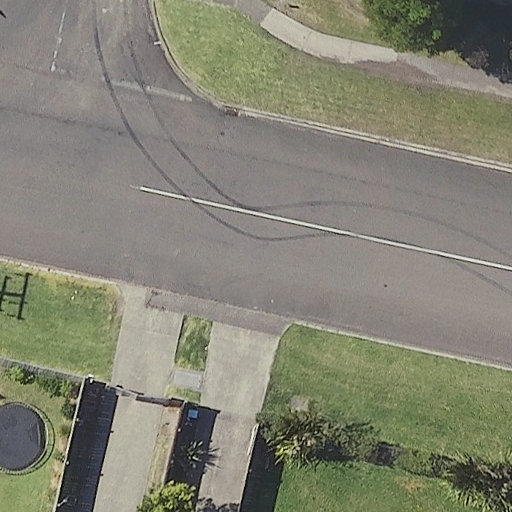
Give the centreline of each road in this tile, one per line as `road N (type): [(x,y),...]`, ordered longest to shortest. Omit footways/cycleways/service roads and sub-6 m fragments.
road 1 (residential): [(511,268),(35,163)]
road 2 (residential): [(67,0),(35,163)]
